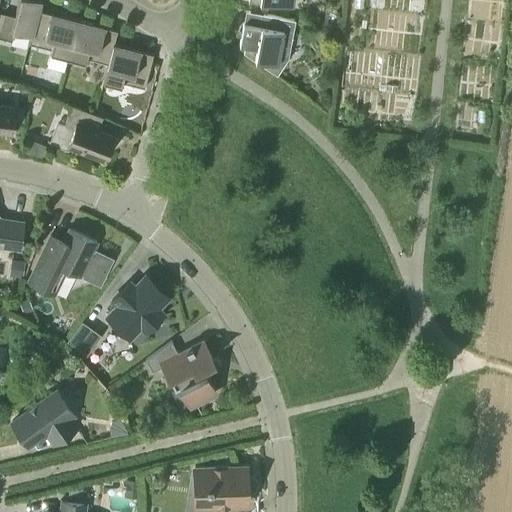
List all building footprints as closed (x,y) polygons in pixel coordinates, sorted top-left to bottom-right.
[(37,0),(18,0),(15,16),(0,12),(0,37),(12,41),(14,32),(31,36),(32,36),(39,9),(41,1),(37,0)] [(32,36),(31,36),(29,43),(51,49),(50,53),(68,58),(78,20),(39,9),(32,36)] [(243,53),(277,75),(288,58),(295,20),(263,14),(261,26),(243,22),(239,44),(245,46),(243,53)] [(114,44),(117,30),(78,20),(68,58),(85,62),(86,58),(107,64),(113,43),(114,44)] [(113,43),(107,64),(103,81),(121,86),(122,82),(144,88),(153,54),(114,44),(113,43)] [(0,130),(11,132),(14,107),(0,105),(0,130)] [(68,150),(70,145),(103,158),(112,136),(98,130),(103,117),(72,105),(64,125),(58,124),(50,143),(68,150)] [(25,123),(26,108),(18,108),(17,122),(25,123)] [(0,245),(20,248),(24,222),(0,218),(0,245)] [(70,228),(64,239),(52,233),(31,275),(30,274),(27,281),(54,295),(67,269),(80,276),(81,273),(84,275),(91,260),(88,259),(97,241),(70,228)] [(12,259),(10,275),(23,277),(25,261),(12,259)] [(110,301),(113,304),(103,315),(129,339),(139,328),(143,332),(161,312),(156,308),(168,296),(146,275),(135,287),(128,281),(110,301)] [(29,299),(20,302),(24,313),(34,310),(29,299)] [(86,355),(101,335),(82,321),(67,341),(86,355)] [(175,390),(180,388),(190,406),(216,393),(206,374),(213,371),(209,362),(213,360),(203,341),(178,354),(171,340),(146,359),(152,371),(163,366),(175,390)] [(76,427),(69,416),(72,413),(56,391),(36,404),(35,402),(26,408),(28,410),(12,422),(28,445),(46,432),(53,443),(76,427)] [(114,436),(128,433),(122,420),(115,424),(112,428),(114,436)] [(194,468),(195,506),(203,506),(203,511),(239,511),(241,505),(247,504),(246,466),(194,468)] [(125,497),(137,497),(139,480),(126,479),(125,497)] [(85,511),(87,503),(61,500),(59,511),(43,509),(43,511),(85,511)]
